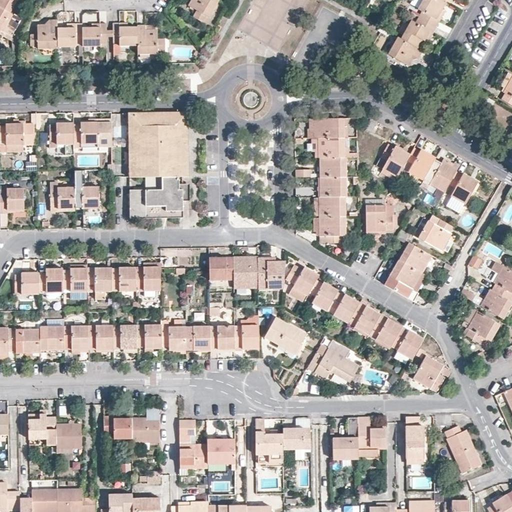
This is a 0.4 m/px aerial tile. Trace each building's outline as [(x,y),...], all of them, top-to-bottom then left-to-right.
[(16,0),(0,0),(0,6),(9,12),(16,0)] [(190,0),(188,5),(196,9),(193,15),(202,21),(206,14),(208,16),(217,0),(190,0)] [(417,0),(410,12),(419,17),(422,11),(418,9),(422,0),(417,0)] [(447,1),(445,0),(422,0),(418,9),(422,11),(419,17),(436,26),(439,19),(437,18),(442,9),(447,1)] [(0,27),(9,12),(0,6),(0,27)] [(433,32),(436,26),(419,17),(415,22),(411,19),(401,38),(419,49),(424,40),(430,30),(433,32)] [(57,28),(57,20),(49,20),(49,24),(37,24),(38,34),(30,34),(30,45),(38,45),(38,48),(57,48),(57,46),(57,28)] [(82,23),(75,23),(75,28),(67,28),(57,28),(57,46),(76,46),(76,43),(82,43),(82,27),(82,23)] [(106,23),(100,23),(100,27),(91,27),(82,27),(82,43),(82,46),(100,45),(100,43),(106,43),(106,36),(106,29),(106,23)] [(119,23),(112,23),(112,30),(113,36),(113,43),(119,42),(119,45),(137,45),(137,27),(127,27),(119,27),(119,23)] [(146,25),(137,25),(137,27),(137,45),(137,53),(158,53),(157,50),(165,50),(164,39),(158,39),(157,29),(155,29),(145,29),(146,25)] [(0,34),(11,40),(11,35),(0,29),(0,34)] [(430,30),(424,40),(427,42),(433,32),(430,30)] [(401,38),(397,36),(388,54),(408,65),(413,56),(418,57),(422,50),(419,49),(401,38)] [(503,92),(511,76),(511,73),(508,72),(501,85),(503,87),(501,91),(503,92)] [(511,76),(503,92),(505,92),(502,98),(511,104),(511,76)] [(494,101),(484,96),(480,104),(489,109),(494,101)] [(181,121),(181,112),(129,113),(129,176),(162,176),(179,175),(182,175),(182,153),(181,131),(181,121)] [(318,118),(309,118),(309,128),(308,128),(308,138),(311,137),(318,137),(318,118)] [(344,118),(318,118),(318,137),(344,137),(344,118)] [(377,122),(371,118),(366,128),(372,132),(377,122)] [(73,124),(73,122),(56,123),(56,125),(50,125),(50,147),(57,148),(57,144),(73,144),(73,124)] [(110,122),(89,122),(81,122),(81,125),(73,124),(73,144),(74,147),(81,147),(81,144),(98,143),(98,147),(111,147),(110,122)] [(36,144),(36,123),(27,124),(6,124),(5,126),(0,125),(0,144),(23,145),(36,144)] [(344,157),(344,137),(318,137),(318,157),(320,157),(344,157)] [(349,153),(349,137),(344,137),(344,157),(346,157),(358,157),(357,153),(349,153)] [(397,177),(402,168),(410,155),(396,147),(395,148),(388,144),(377,165),(383,169),(397,177)] [(414,148),(410,155),(402,168),(423,179),(434,159),(435,158),(422,150),(421,151),(414,148)] [(346,157),(344,157),(320,157),(320,177),(347,177),(346,157)] [(443,162),(457,170),(458,166),(445,158),(443,162)] [(444,191),(455,172),(457,170),(443,162),(442,163),(434,159),(423,179),(444,191)] [(397,177),(383,169),(381,173),(395,181),(397,177)] [(455,172),(444,191),(466,204),(478,182),(463,174),(462,176),(455,172)] [(179,175),(162,176),(162,189),(130,190),(130,217),(183,217),(183,204),(183,199),(183,190),(179,190),(179,184),(179,175)] [(347,177),(320,177),(320,197),(345,196),(347,196),(347,177)] [(85,179),(74,179),(74,187),(74,208),(99,208),(99,187),(85,186),(85,179)] [(74,208),(74,187),(58,187),(58,182),(50,182),(51,211),(58,211),(58,208),(74,208)] [(189,184),(179,184),(179,190),(183,190),(183,199),(189,199),(189,192),(189,184)] [(7,186),(0,186),(0,212),(7,213),(7,210),(24,210),(23,188),(8,188),(7,186)] [(345,215),(345,196),(320,197),(318,197),(319,215),(345,215)] [(385,206),(366,206),(366,231),(380,231),(385,231),(385,230),(393,230),(392,214),(385,214),(385,206)] [(394,206),(385,206),(385,214),(392,214),(394,214),(394,206)] [(345,215),(319,215),(319,236),(319,242),(345,243),(345,215)] [(453,226),(433,215),(429,221),(419,237),(442,250),(451,234),(449,233),(453,226)] [(419,237),(429,221),(424,218),(414,235),(419,237)] [(409,235),(402,230),(398,236),(406,241),(409,235)] [(422,273),(432,255),(409,242),(399,260),(422,273)] [(478,253),(476,252),(469,264),(477,269),(482,261),(476,257),(478,253)] [(244,257),(232,258),(233,281),(233,288),(258,287),(258,261),(244,262),(244,257)] [(271,257),(257,257),(258,261),(258,287),(283,286),(285,261),(275,261),(271,261),(271,257)] [(232,258),(208,258),(209,281),(233,281),(232,258)] [(422,273),(399,260),(385,285),(414,301),(419,294),(417,293),(412,290),(422,273)] [(511,271),(495,262),(491,270),(498,274),(493,283),(494,283),(490,290),(492,290),(511,302),(511,301),(511,271)] [(309,293),(316,280),(318,275),(304,267),(303,270),(294,265),(286,279),(295,284),(293,287),(307,295),(309,293)] [(111,269),(111,267),(95,268),(95,269),(87,269),(87,290),(95,291),(95,298),(105,298),(105,290),(112,290),(111,269)] [(136,287),(136,268),(136,267),(119,267),(119,268),(111,269),(112,290),(136,290),(136,287)] [(160,267),(144,267),(144,268),(136,268),(136,287),(143,287),(143,290),(160,290),(160,268),(160,267)] [(63,270),(63,268),(46,268),(46,272),(39,272),(39,291),(45,291),(45,292),(63,291),(63,288),(63,270)] [(87,268),(70,268),(70,269),(63,270),(63,288),(70,288),(71,291),(87,291),(87,290),(87,269),(87,268)] [(39,293),(39,291),(39,272),(21,272),(21,274),(14,274),(14,289),(22,289),(22,293),(39,293)] [(428,276),(422,273),(412,290),(417,293),(428,276)] [(323,284),(316,280),(309,293),(315,296),(313,302),(326,310),(330,305),(337,292),(338,291),(323,282),(323,284)] [(303,302),(307,295),(293,287),(289,294),(303,302)] [(463,288),(460,294),(471,301),(475,295),(463,288)] [(511,301),(511,302),(492,290),(490,290),(481,306),(489,311),(503,319),(511,303),(511,301)] [(344,296),(337,292),(330,305),(337,309),(334,315),(348,323),(348,322),(359,302),(345,294),(344,296)] [(233,306),(233,293),(209,293),(209,307),(219,306),(233,306)] [(348,322),(355,326),(368,335),(369,334),(379,316),(380,314),(366,307),(368,304),(360,300),(359,302),(348,322)] [(219,306),(209,307),(209,316),(219,315),(219,306)] [(503,319),(489,311),(486,316),(477,312),(468,328),(470,329),(466,335),(484,346),(488,340),(490,341),(503,319)] [(242,326),(258,325),(258,316),(250,316),(246,320),(241,320),(242,326)] [(391,346),(401,328),(402,327),(388,319),(387,320),(379,316),(369,334),(376,338),(376,339),(390,347),(391,346)] [(161,320),(161,317),(152,318),(152,324),(144,324),(144,325),(137,326),(137,345),(144,345),(144,347),(153,347),(161,347),(161,345),(161,320)] [(276,318),(265,336),(295,354),(306,335),(276,318)] [(40,325),(40,320),(25,320),(24,329),(40,329),(40,325)] [(185,326),(182,326),(174,326),(169,326),(169,320),(161,320),(161,345),(169,345),(169,349),(172,349),(186,349),(186,348),(185,328),(185,326)] [(40,329),(40,348),(48,348),(48,349),(64,349),(64,348),(64,327),(64,326),(47,326),(47,325),(40,325),(40,329)] [(96,326),(88,326),(88,348),(96,348),(96,349),(112,349),(112,346),(112,327),(112,325),(96,325),(96,326)] [(137,345),(137,326),(137,325),(120,325),(120,326),(112,327),(112,346),(120,346),(120,348),(137,348),(137,345)] [(234,327),(234,348),(242,348),(242,349),(259,349),(258,325),(242,326),(234,327)] [(88,348),(88,326),(72,326),(72,327),(64,327),(64,348),(71,348),(71,349),(88,348)] [(193,327),(185,328),(186,348),(193,348),(193,349),(210,349),(210,326),(194,327),(193,327)] [(234,326),(210,326),(210,349),(218,349),(218,350),(234,349),(234,348),(234,327),(234,326)] [(368,335),(355,326),(353,330),(367,338),(368,335)] [(15,351),(15,329),(7,329),(7,327),(0,327),(0,352),(8,353),(8,351),(15,351)] [(408,332),(401,328),(391,346),(398,350),(398,351),(411,359),(423,339),(409,331),(408,332)] [(40,329),(24,329),(15,329),(15,351),(23,350),(23,352),(40,351),(40,348),(40,329)] [(389,350),(390,347),(376,339),(374,342),(389,350)] [(337,342),(334,341),(329,350),(320,345),(307,367),(326,378),(331,370),(350,381),(359,367),(345,359),(350,350),(337,342)] [(419,349),(416,355),(422,358),(425,353),(419,349)] [(483,352),(467,359),(469,363),(485,357),(483,352)] [(439,373),(443,366),(426,357),(414,379),(430,388),(431,387),(438,390),(445,376),(439,373)] [(450,371),(443,366),(439,373),(445,376),(447,378),(450,371)] [(40,414),(29,414),(29,439),(46,438),(46,444),(56,444),(56,424),(56,417),(46,417),(46,414),(40,414)] [(434,415),(434,416),(434,433),(440,433),(440,425),(452,425),(452,414),(434,415)] [(113,416),(104,416),(104,433),(114,433),(114,438),(132,438),(132,417),(113,418),(113,416)] [(420,416),(406,417),(406,459),(424,459),(423,425),(420,425),(420,416)] [(159,417),(132,417),(132,438),(132,441),(159,441),(159,417)] [(358,437),(358,417),(343,418),(343,437),(333,437),(333,458),(358,458),(358,454),(358,448),(358,437)] [(370,417),(358,417),(358,437),(358,448),(374,448),(385,448),(385,426),(370,426),(367,426),(367,423),(370,423),(370,417)] [(264,418),(255,418),(256,454),(259,454),(268,454),(268,461),(283,461),(283,449),(282,433),(265,433),(264,418)] [(311,428),(311,418),(296,418),(296,428),(311,428)] [(195,419),(184,419),(179,419),(179,435),(195,435),(195,419)] [(68,423),(56,424),(56,444),(56,452),(72,452),(72,447),(81,447),(80,423),(73,423),(68,423)] [(461,473),(482,464),(467,430),(461,432),(458,426),(445,432),(447,438),(446,439),(461,473)] [(296,428),(282,428),(282,433),(283,449),(294,449),(304,449),(311,449),(311,428),(296,428)] [(221,442),(221,438),(207,439),(207,444),(207,463),(235,463),(235,442),(221,442)] [(207,463),(207,444),(190,444),(190,448),(179,448),(180,468),(207,467),(207,463)] [(304,459),(304,449),(294,449),(294,459),(304,459)] [(120,476),(130,476),(130,466),(120,466),(120,476)] [(160,483),(160,473),(154,473),(154,479),(145,479),(145,483),(160,483)] [(19,499),(19,491),(7,491),(7,483),(0,483),(0,505),(7,506),(7,510),(20,509),(19,499)] [(57,511),(57,489),(32,490),(32,511),(43,511),(57,511)] [(94,511),(95,498),(83,498),(83,489),(57,489),(57,511),(94,511)] [(132,511),(133,497),(133,494),(109,494),(109,509),(101,509),(101,511),(132,511)] [(511,511),(511,502),(507,494),(492,503),(493,504),(487,508),(489,511),(511,511)] [(160,511),(160,497),(133,497),(132,511),(160,511)] [(19,499),(20,509),(19,511),(27,511),(27,499),(19,499)] [(468,511),(468,500),(452,500),(452,502),(444,502),(444,511),(468,511)] [(208,511),(208,505),(208,501),(190,501),(190,505),(178,505),(171,506),(170,511),(208,511)] [(434,511),(435,501),(409,501),(409,509),(408,511),(434,511)] [(396,511),(396,510),(396,503),(376,503),(376,506),(368,507),(368,511),(396,511)]
